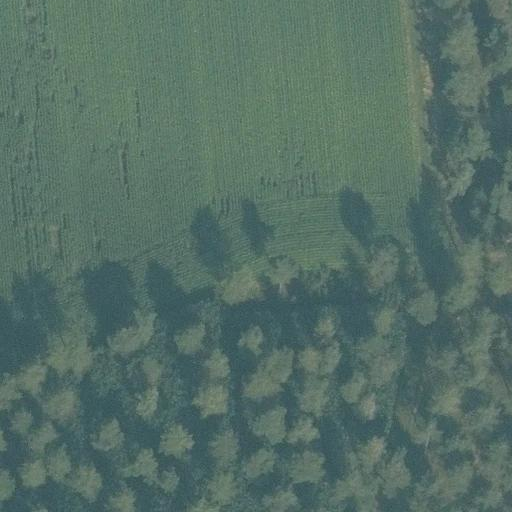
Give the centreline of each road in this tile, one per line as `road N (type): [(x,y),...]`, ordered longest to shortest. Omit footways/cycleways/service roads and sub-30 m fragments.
road 1 (track): [(511,257),(435,260),(418,0)]
road 2 (track): [(435,260),(383,511)]
